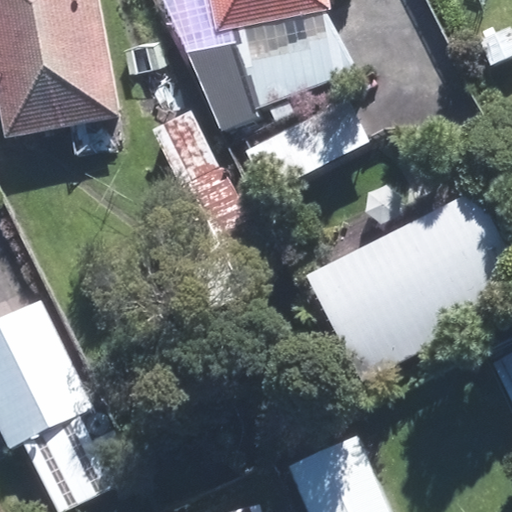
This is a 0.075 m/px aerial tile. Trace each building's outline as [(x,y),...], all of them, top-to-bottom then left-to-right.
[(0,0),(0,140),(116,122),(95,0),(0,0)] [(207,0),(215,37),(330,13),(327,0),(207,0)] [(485,68),(511,55),(511,28),(511,26),(474,43),(485,68)] [(135,93),(171,82),(164,62),(129,74),(135,93)] [(263,197),(364,144),(342,101),(240,155),(263,197)] [(217,170),(189,113),(149,132),(176,188),(150,201),(205,315),(276,282),(221,168),(217,170)] [(362,387),(511,312),(511,256),(482,195),(309,281),(362,387)] [(93,409),(41,300),(0,319),(0,436),(6,450),(93,409)] [(511,352),(500,358),(511,383),(511,352)] [(388,511),(358,442),(288,473),(304,511),(388,511)]
